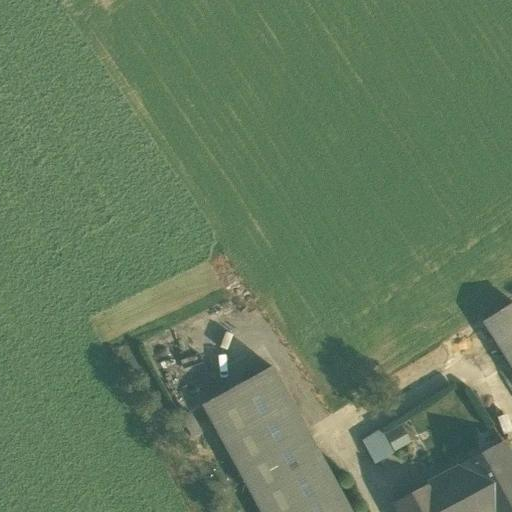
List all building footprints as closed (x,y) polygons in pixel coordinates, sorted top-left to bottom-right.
[(511,304),(483,323),(511,368),(511,304)] [(260,511),(351,511),(272,368),(202,406),(260,511)] [(362,442),(375,464),(394,454),(381,430),(362,442)] [(483,511),(511,511),(511,459),(504,445),(460,468),(483,511)] [(483,511),(460,468),(427,486),(441,511),(483,511)] [(397,511),(441,511),(427,486),(393,504),(397,511)]
